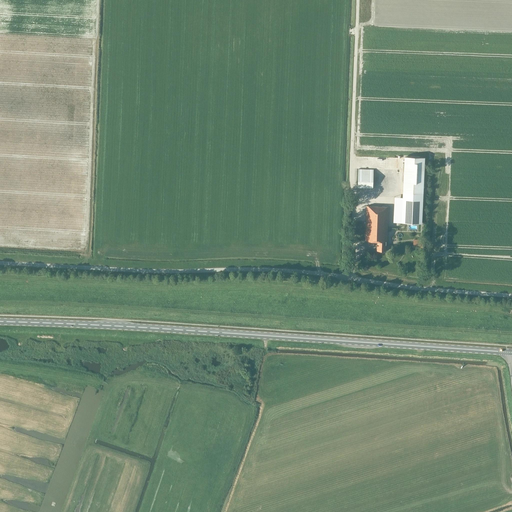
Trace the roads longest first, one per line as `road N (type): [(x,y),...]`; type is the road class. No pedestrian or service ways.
road 1 (unclassified): [(511,296),(279,270),(0,264)]
road 2 (primary): [(507,352),(0,321)]
